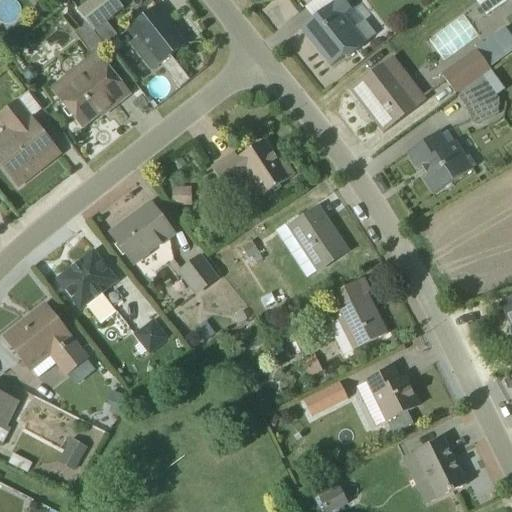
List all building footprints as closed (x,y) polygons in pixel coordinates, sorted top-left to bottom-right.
[(29,0),(37,11),(50,0),(29,0)] [(104,24),(123,9),(115,0),(93,0),(94,0),(77,14),(86,28),(92,33),(104,24)] [(341,0),(338,0),(300,31),(330,69),(362,44),(342,20),(352,13),(341,0)] [(510,0),(472,0),(485,18),(511,0),(510,0)] [(157,7),(128,30),(158,68),(185,47),(167,23),(168,22),(157,7)] [(104,24),(92,33),(105,50),(116,41),(104,24)] [(74,37),(91,58),(51,90),(81,128),(125,93),(97,58),(105,50),(92,33),(86,28),(74,37)] [(443,79),(457,99),(490,75),(477,55),(443,79)] [(392,59),(348,92),(381,136),(425,103),(392,59)] [(511,105),(490,75),(457,99),(479,130),(511,107),(511,105)] [(0,115),(0,124),(6,132),(0,137),(0,170),(16,191),(59,156),(16,103),(0,115)] [(439,136),(405,156),(431,199),(475,173),(456,143),(446,148),(439,136)] [(261,199),(293,177),(282,162),(277,165),(262,142),(236,160),(233,155),(210,171),(225,193),(247,178),(261,199)] [(151,206),(111,237),(135,268),(175,236),(151,206)] [(348,255),(317,209),(283,232),(314,278),(348,255)] [(93,254),(55,284),(79,314),(85,310),(94,322),(110,309),(101,297),(117,285),(93,254)] [(216,281),(199,258),(176,275),(194,297),(216,281)] [(369,294),(362,281),(325,300),(352,351),(385,334),(365,296),(369,294)] [(511,301),(500,307),(511,330),(511,334),(510,335),(511,339),(511,301)] [(80,352),(44,309),(3,342),(30,376),(48,361),(64,381),(94,357),(86,347),(80,352)] [(170,343),(151,319),(130,336),(150,359),(170,343)] [(355,389),(376,429),(418,408),(404,380),(398,382),(392,371),(355,389)] [(5,429),(18,404),(0,394),(0,449),(10,432),(5,429)] [(84,451),(68,442),(56,465),(72,474),(84,451)] [(463,487),(442,443),(402,461),(423,506),(463,487)] [(303,483),(323,465),(310,451),(290,469),(303,483)] [(30,466),(11,456),(6,465),(25,475),(30,466)] [(336,511),(347,507),(333,479),(312,490),(323,511),(336,511)]
